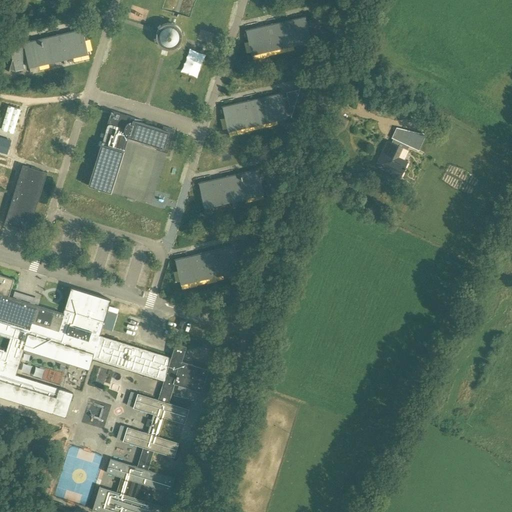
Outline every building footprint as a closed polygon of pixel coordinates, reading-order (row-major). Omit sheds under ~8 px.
[(305,16),(246,30),(252,54),(311,41),(309,32),(317,30),(314,20),(307,21),(305,16)] [(183,37),(183,35),(183,34),(182,33),(182,32),(182,31),(181,30),(181,29),(180,28),(180,27),(179,26),(178,25),(177,25),(176,24),(175,24),(174,23),(173,23),(172,22),(169,22),(167,22),(166,23),(165,23),(163,24),(162,25),(161,25),(160,26),(159,27),(159,28),(158,29),(158,30),(157,31),(157,32),(157,33),(156,34),(156,35),(156,36),(156,38),(157,39),(157,40),(157,41),(158,42),(159,43),(159,44),(160,45),(161,45),(162,46),(163,47),(165,48),(166,48),(167,48),(168,49),(169,49),(171,49),(172,48),(173,48),(174,48),(176,47),(177,46),(178,46),(179,45),(179,44),(180,43),(181,42),(181,41),(182,40),(182,39),(182,38),(183,37)] [(24,43),(18,41),(17,44),(9,46),(13,59),(10,69),(15,71),(25,68),(23,60),(27,59),(29,67),(89,54),(83,29),(24,43)] [(282,93),(222,106),(228,131),(288,117),(287,115),(292,114),(300,89),(286,92),(287,96),(283,97),(282,93)] [(378,105),(376,115),(383,116),(385,107),(378,105)] [(0,144),(6,144),(65,130),(59,106),(0,120),(1,122),(0,121),(0,144)] [(135,117),(112,110),(88,185),(111,192),(129,137),(157,146),(156,149),(167,152),(175,130),(164,126),(162,129),(134,120),(135,117)] [(423,140),(421,145),(434,150),(435,145),(423,140)] [(377,160),(400,165),(406,145),(382,141),(377,160)] [(128,170),(152,178),(156,165),(132,158),(128,170)] [(258,169),(199,183),(204,207),(264,194),(262,185),(269,183),(267,172),(259,174),(258,169)] [(0,216),(41,207),(36,182),(0,190),(0,216)] [(124,183),(121,194),(137,199),(140,188),(124,183)] [(235,246),(175,259),(181,283),(240,270),(238,261),(246,260),(244,249),(236,250),(235,246)] [(72,287),(64,312),(8,295),(14,278),(0,274),(0,396),(66,417),(73,392),(63,389),(16,375),(24,349),(89,369),(92,358),(164,380),(158,399),(138,394),(134,406),(134,407),(154,413),(152,420),(148,419),(146,425),(150,426),(148,432),(128,426),(128,427),(124,440),(144,446),(137,466),(111,458),(107,472),(122,476),(117,491),(124,493),(122,498),(101,492),(97,509),(105,511),(148,511),(146,511),(147,506),(142,505),(144,499),(151,501),(155,487),(170,491),(174,477),(148,469),(154,450),(174,456),(179,442),(159,436),(165,416),(185,423),(189,409),(169,403),(175,383),(201,391),(208,369),(168,356),(100,335),(102,327),(108,310),(111,299),(72,287)] [(108,310),(102,327),(112,330),(117,313),(108,310)] [(128,405),(134,406),(138,394),(132,392),(128,405)] [(128,427),(121,425),(117,438),(124,440),(128,427)]
